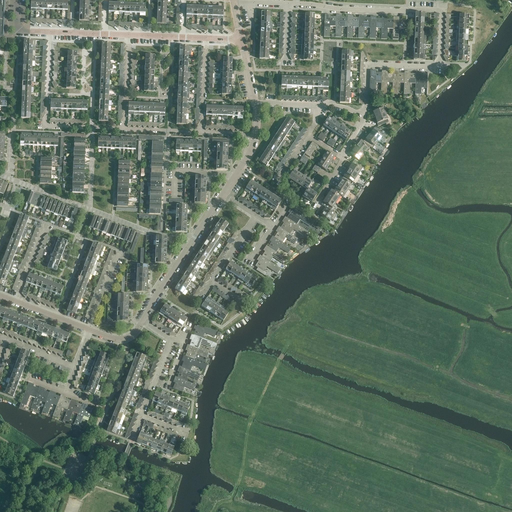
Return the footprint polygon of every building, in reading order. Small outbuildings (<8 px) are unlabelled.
[(330,17),(330,15),(325,15),(324,37),(330,37),(330,27),(336,27),(336,17),(330,17)] [(342,17),(342,15),(336,15),(336,17),(336,27),(335,38),(341,38),(342,27),(347,27),(347,18),(342,17)] [(353,18),(353,16),(348,16),(347,18),(347,27),(347,33),(346,38),(353,38),(353,28),(358,28),(359,18),(353,18)] [(365,18),(365,16),(359,16),(359,18),(358,28),(359,28),(358,38),(364,39),(364,28),(370,28),(370,18),(365,18)] [(370,16),(370,18),(370,28),(370,39),(375,39),(376,28),(381,29),(382,19),(376,19),(376,17),(370,16)] [(388,17),(382,17),(382,19),(381,29),(381,39),(387,40),(387,29),(393,29),(393,19),(388,19),(388,17)] [(399,18),(393,17),(393,19),(393,29),(392,40),(398,40),(399,29),(404,30),(405,20),(399,20),(399,18)] [(376,82),(381,83),(381,73),(376,73),(376,71),(370,70),(369,93),(375,93),(376,82)] [(387,83),(393,83),(393,73),(387,73),(387,71),(382,71),(381,73),(381,83),(381,93),(387,94),(387,83)] [(398,83),(404,84),(404,74),(399,74),(399,72),(393,71),(393,73),(393,83),(392,94),(398,94),(398,83)] [(410,84),(415,84),(416,74),(410,74),(410,72),(404,72),(404,74),(404,84),(404,94),(409,94),(410,84)] [(416,72),(416,74),(415,84),(415,95),(421,95),(421,84),(427,84),(428,75),(422,74),(422,72),(416,72)] [(373,112),(374,116),(375,118),(385,114),(383,108),(381,103),(371,106),(373,112)] [(377,124),(378,126),(389,122),(388,120),(385,114),(375,118),(377,124)] [(323,125),(328,129),(335,118),(333,117),(331,119),(328,117),(323,125)] [(284,122),(292,128),(295,123),(287,118),(284,122)] [(328,129),(332,131),(338,123),(335,122),(336,119),(335,118),(328,129)] [(284,122),(281,127),(289,132),(292,128),(284,122)] [(337,134),(342,126),(344,124),(342,123),(340,125),(338,123),(332,131),(337,134)] [(337,134),(341,137),(347,129),(344,127),(345,125),(344,124),(342,126),(337,134)] [(281,127),(279,131),(286,136),(287,134),(289,135),(291,133),(289,132),(281,127)] [(375,128),(370,135),(378,142),(382,137),(384,134),(375,128)] [(341,137),(346,140),(353,130),(351,129),(349,131),(347,129),(341,137)] [(279,131),(276,135),(283,140),(286,136),(279,131)] [(276,135),(273,140),(283,146),(285,142),(283,140),(276,135)] [(374,146),(378,142),(370,135),(364,142),(370,147),(372,149),(374,146)] [(273,140),(270,144),(278,149),(280,151),(283,146),(273,140)] [(356,147),(364,154),(368,149),(370,147),(364,142),(361,140),(360,142),(356,147)] [(318,146),(312,142),(309,147),(314,150),(318,146)] [(270,144),(267,148),(275,153),(278,149),(270,144)] [(361,159),(364,154),(356,147),(350,154),(359,161),(361,159)] [(267,148),(264,153),(272,158),(275,153),(267,148)] [(335,157),(327,152),(324,156),(334,163),(335,161),(333,160),(335,157)] [(264,153),(262,157),(269,162),(272,158),(264,153)] [(334,163),(324,156),(321,161),(329,166),(331,163),(333,165),(334,163)] [(259,162),(266,167),(269,162),(262,157),(259,162)] [(349,169),(358,175),(363,167),(361,166),(362,164),(355,160),(349,169)] [(327,169),(329,166),(321,161),(318,165),(321,168),(328,172),(329,171),(327,169)] [(347,172),(344,176),(353,183),(355,180),(358,175),(349,169),(347,172)] [(289,178),(292,180),(290,182),(292,183),(298,173),(294,170),(289,178)] [(298,173),(292,183),(293,185),(295,182),(298,184),(303,176),(298,173)] [(303,176),(298,184),(301,186),(299,188),(301,189),(307,179),(303,176)] [(339,184),(348,190),(351,185),(353,183),(344,176),(339,184)] [(304,188),(307,190),(308,189),(312,182),(307,179),(301,189),(302,190),(304,188)] [(245,190),(249,193),(251,191),(256,184),(251,181),(245,190)] [(251,191),(253,193),(251,195),(253,197),(253,196),(260,186),(256,184),(251,191)] [(343,198),(348,190),(339,184),(334,191),(341,196),(343,198)] [(260,186),(253,196),(258,199),(259,197),(264,189),(260,186)] [(264,189),(259,197),(264,200),(269,192),(264,189)] [(307,203),(309,200),(312,202),(317,194),(308,189),(307,190),(302,196),(306,198),(304,201),(307,203)] [(327,197),(336,203),(339,198),(341,196),(334,191),(334,192),(331,190),(327,197)] [(269,192),(264,200),(262,202),(266,205),(273,195),(269,192)] [(30,205),(34,194),(30,193),(26,203),(30,205)] [(271,207),(277,198),(273,195),(266,205),(271,207)] [(326,208),(331,211),(332,209),(332,208),(336,203),(327,197),(322,205),(326,207),(326,208)] [(277,208),(282,201),(277,198),(271,207),(271,208),(275,211),(277,208)] [(49,214),(50,212),(54,202),(50,200),(46,211),(45,212),(49,214)] [(310,220),(291,208),(288,212),(290,213),(287,218),(295,224),(298,219),(309,226),(312,226),(314,222),(310,220)] [(331,211),(326,208),(321,215),(330,221),(332,219),(334,220),(337,215),(331,211)] [(70,220),(74,221),(78,211),(74,209),(70,220)] [(19,220),(27,223),(29,218),(21,215),(19,220)] [(89,227),(94,229),(98,218),(93,217),(89,227)] [(301,234),(303,236),(305,235),(308,232),(295,224),(287,218),(285,217),(282,222),(284,223),(281,228),(290,234),(293,229),(301,234)] [(98,230),(102,220),(98,218),(94,229),(98,230)] [(218,224),(225,229),(228,224),(221,219),(218,224)] [(19,220),(17,225),(25,228),(27,223),(19,220)] [(98,230),(102,232),(106,222),(102,220),(98,230)] [(102,232),(106,234),(110,223),(106,222),(102,232)] [(106,234),(111,235),(115,225),(110,223),(106,234)] [(215,228),(223,233),(225,229),(218,224),(215,228)] [(17,225),(15,229),(23,233),(27,234),(28,229),(25,228),(17,225)] [(115,237),(119,226),(115,225),(111,235),(115,237)] [(123,228),(119,226),(115,237),(119,238),(123,228)] [(298,239),(290,234),(281,228),(279,227),(276,232),(277,233),(274,237),(283,243),(286,238),(295,244),(298,239)] [(123,228),(119,238),(123,240),(127,230),(123,228)] [(215,228),(212,233),(220,238),(223,233),(215,228)] [(15,229),(13,234),(22,238),(23,233),(15,229)] [(123,240),(127,242),(131,231),(127,230),(123,240)] [(131,231),(127,242),(132,243),(136,233),(131,231)] [(212,233),(209,237),(217,242),(220,238),(212,233)] [(11,239),(20,242),(22,238),(13,234),(11,239)] [(273,236),(270,241),(271,242),(268,247),(276,252),(279,248),(288,254),(292,249),(283,243),(274,237),(273,236)] [(209,237),(206,241),(214,246),(217,242),(209,237)] [(67,242),(57,238),(55,243),(65,247),(67,242)] [(9,244),(18,247),(20,242),(11,239),(9,244)] [(204,246),(213,252),(216,248),(214,246),(206,241),(204,246)] [(53,248),(55,248),(63,252),(65,247),(55,243),(53,248)] [(91,248),(100,251),(102,252),(104,247),(93,243),(91,248)] [(18,247),(9,244),(7,249),(16,252),(18,247)] [(204,246),(201,250),(208,255),(210,256),(213,252),(204,246)] [(285,258),(276,252),(268,247),(266,246),(263,251),(265,252),(262,257),(270,262),(273,257),(282,263),(285,258)] [(53,248),(51,252),(62,256),(63,252),(55,248),(53,248)] [(90,252),(98,256),(100,257),(102,252),(100,251),(91,248),(90,252)] [(14,257),(16,252),(7,249),(6,254),(14,257)] [(201,250),(198,254),(205,259),(208,255),(201,250)] [(49,257),(60,261),(62,256),(51,252),(49,257)] [(88,257),(96,261),(98,256),(90,252),(88,257)] [(6,254),(4,259),(12,262),(14,257),(6,254)] [(198,254),(195,259),(203,264),(205,259),(198,254)] [(263,271),(264,272),(267,267),(278,274),(281,269),(270,262),(262,257),(260,255),(257,260),(259,261),(255,266),(258,268),(257,271),(262,274),(263,271)] [(46,262),(49,263),(58,266),(60,261),(49,257),(48,257),(47,257),(48,258),(46,262)] [(86,262),(94,265),(96,261),(88,257),(86,262)] [(13,267),(15,263),(12,262),(4,259),(2,263),(13,268),(13,267)] [(195,259),(192,263),(200,268),(203,264),(195,259)] [(84,267),(92,270),(94,265),(86,262),(84,267)] [(226,270),(230,273),(235,265),(231,262),(226,270)] [(0,268),(9,272),(9,271),(11,272),(13,268),(2,263),(0,268)] [(49,263),(48,268),(56,271),(58,266),(49,263)] [(192,263),(189,267),(197,272),(200,268),(192,263)] [(234,276),(240,268),(235,265),(230,273),(229,275),(233,277),(234,276)] [(95,271),(92,270),(84,267),(82,272),(91,275),(93,276),(95,271)] [(187,272),(194,277),(197,272),(189,267),(187,272)] [(0,268),(0,273),(7,276),(9,272),(0,268)] [(239,278),(244,271),(240,268),(234,276),(239,278)] [(242,283),(248,273),(244,271),(239,278),(238,280),(242,283)] [(89,280),(91,275),(82,272),(80,277),(89,280)] [(194,277),(187,272),(184,276),(191,281),(194,277)] [(246,286),(248,283),(252,285),(255,279),(252,277),(253,276),(248,273),(242,283),(246,286)] [(31,284),(34,276),(29,274),(26,282),(31,284)] [(36,286),(39,278),(34,276),(31,284),(36,286)] [(188,285),(191,281),(184,276),(181,280),(188,285)] [(78,282),(87,285),(89,280),(80,277),(78,282)] [(36,286),(41,288),(44,279),(39,278),(36,286)] [(41,288),(46,290),(49,281),(44,279),(41,288)] [(178,285),(186,290),(188,285),(181,280),(178,285)] [(51,292),(54,283),(49,281),(46,290),(51,292)] [(77,286),(85,290),(85,289),(87,285),(78,282),(77,286)] [(51,292),(55,293),(59,285),(54,283),(51,292)] [(55,293),(60,295),(64,287),(59,285),(55,293)] [(175,289),(183,294),(186,290),(178,285),(175,289)] [(75,291),(83,295),(83,294),(86,295),(87,290),(85,289),(85,290),(77,286),(75,291)] [(73,296),(81,299),(83,295),(75,291),(73,296)] [(73,296),(71,301),(79,304),(81,299),(73,296)] [(211,302),(206,299),(201,307),(206,309),(211,302)] [(206,309),(210,312),(215,305),(216,303),(212,300),(211,302),(206,309)] [(69,306),(78,309),(79,304),(71,301),(69,306)] [(215,305),(210,312),(215,315),(220,308),(221,306),(216,303),(215,305)] [(165,304),(160,312),(160,313),(164,316),(165,315),(170,307),(165,304)] [(67,311),(76,314),(78,309),(69,306),(67,311)] [(215,315),(219,318),(224,310),(225,309),(221,306),(220,308),(215,315)] [(168,320),(169,318),(174,310),(170,307),(165,315),(164,316),(163,317),(168,320)] [(2,321),(7,323),(8,320),(11,312),(6,310),(3,319),(2,321)] [(174,310),(169,318),(173,321),(178,313),(174,310)] [(223,321),(228,313),(224,310),(219,318),(223,321)] [(13,322),(16,314),(11,312),(8,320),(13,322)] [(172,323),(176,325),(183,316),(178,313),(173,321),(172,323)] [(18,324),(21,316),(16,314),(13,322),(18,324)] [(17,326),(22,328),(23,326),(26,318),(21,316),(18,324),(17,326)] [(183,316),(176,325),(181,328),(187,319),(183,316)] [(27,328),(31,319),(26,318),(23,326),(27,328)] [(32,330),(36,321),(31,319),(27,328),(32,330)] [(32,330),(37,332),(40,323),(36,321),(32,330)] [(42,333),(45,325),(40,323),(37,332),(36,334),(41,336),(42,333)] [(193,335),(203,339),(205,333),(215,337),(217,332),(214,331),(196,324),(194,329),(196,330),(193,335)] [(42,333),(47,335),(50,327),(45,325),(42,333)] [(47,335),(52,337),(55,329),(50,327),(47,335)] [(55,329),(52,337),(57,339),(60,331),(55,329)] [(56,341),(61,343),(62,341),(61,341),(65,332),(60,331),(57,339),(56,341)] [(70,334),(65,332),(61,341),(62,341),(66,343),(70,334)] [(192,334),(190,340),(191,340),(189,346),(199,349),(201,344),(211,348),(212,348),(213,348),(214,347),(215,347),(215,346),(216,346),(216,345),(216,344),(217,344),(203,339),(193,335),(192,334)] [(185,356),(195,360),(197,355),(207,359),(207,358),(208,358),(209,356),(210,356),(211,354),(199,349),(189,346),(188,345),(186,350),(187,351),(185,356)] [(22,350),(20,355),(28,358),(30,353),(22,350)] [(99,358),(107,361),(109,356),(101,353),(99,358)] [(135,358),(143,362),(145,356),(137,353),(135,358)] [(18,360),(26,363),(28,358),(20,355),(18,360)] [(181,367),(190,371),(192,365),(202,369),(203,368),(205,368),(206,365),(204,364),(205,364),(195,360),(185,356),(184,356),(181,361),(183,362),(181,367)] [(99,358),(97,362),(105,366),(107,361),(99,358)] [(135,358),(133,363),(144,367),(146,363),(143,362),(135,358)] [(18,360),(16,364),(25,368),(26,363),(18,360)] [(97,362),(95,367),(104,371),(105,366),(97,362)] [(144,367),(133,363),(131,368),(140,371),(142,372),(144,367)] [(16,364),(14,364),(13,366),(12,369),(14,369),(23,373),(25,368),(16,364)] [(102,375),(104,371),(95,367),(93,366),(91,371),(102,375)] [(179,366),(177,372),(179,372),(177,378),(186,381),(188,376),(198,380),(200,374),(190,371),(181,367),(179,366)] [(131,368),(129,373),(140,377),(142,372),(140,371),(131,368)] [(12,374),(21,377),(23,373),(14,369),(12,374)] [(100,380),(102,375),(91,371),(89,376),(100,380)] [(138,382),(140,377),(129,373),(127,378),(138,382)] [(21,377),(12,374),(10,379),(19,382),(21,377)] [(98,385),(100,380),(89,376),(88,381),(89,382),(98,385)] [(173,389),(182,392),(184,387),(194,391),(196,385),(186,381),(177,378),(175,377),(173,382),(175,383),(173,389)] [(136,387),(138,382),(127,378),(126,383),(134,386),(136,387)] [(17,387),(19,382),(10,379),(9,384),(8,384),(17,387)] [(88,387),(96,390),(98,385),(89,382),(88,387)] [(15,392),(17,387),(8,384),(9,384),(6,383),(4,388),(7,389),(15,392)] [(29,383),(21,404),(26,406),(30,396),(35,398),(39,389),(31,386),(32,384),(29,383)] [(124,387),(132,391),(134,386),(126,383),(124,387)] [(81,390),(84,391),(94,395),(96,390),(88,387),(86,386),(83,385),(81,390)] [(40,387),(39,389),(35,398),(31,408),(37,410),(41,400),(46,402),(50,393),(42,390),(43,388),(40,387)] [(122,392),(130,396),(132,391),(124,387),(122,392)] [(3,390),(2,393),(13,397),(15,392),(7,389),(6,391),(3,390)] [(50,391),(50,393),(46,402),(42,412),(48,414),(52,404),(57,406),(60,397),(53,394),(53,392),(50,391)] [(120,397),(129,400),(131,401),(133,396),(130,396),(122,392),(120,397)] [(156,393),(152,401),(157,403),(161,395),(156,393)] [(62,408),(67,410),(71,401),(63,398),(64,396),(61,395),(60,397),(57,406),(53,416),(58,418),(62,408)] [(157,403),(162,405),(165,397),(161,395),(157,403)] [(118,402),(127,405),(129,406),(131,401),(129,400),(120,397),(118,402)] [(165,397),(162,405),(167,407),(170,398),(165,397)] [(170,398),(167,407),(172,409),(175,400),(170,398)] [(73,412),(78,414),(82,405),(74,402),(75,400),(72,399),(71,401),(67,410),(64,420),(69,422),(73,412)] [(175,400),(172,409),(177,410),(180,402),(175,400)] [(116,407),(125,410),(127,405),(118,402),(116,407)] [(180,402),(177,410),(181,412),(185,404),(180,402)] [(82,405),(78,414),(74,424),(80,426),(83,419),(88,421),(93,409),(85,406),(85,404),(82,403),(82,405)] [(185,404),(181,412),(181,415),(186,417),(187,414),(190,406),(185,404)] [(127,411),(125,410),(116,407),(114,412),(123,415),(125,416),(127,411)] [(121,420),(123,415),(114,412),(113,416),(121,420)] [(111,421),(119,425),(121,420),(113,416),(111,421)] [(117,429),(119,425),(111,421),(109,426),(117,429)] [(109,426),(107,431),(118,435),(120,430),(117,429),(109,426)] [(142,444),(146,434),(141,432),(137,442),(142,444)] [(146,446),(150,438),(151,436),(146,434),(142,444),(146,446)] [(151,448),(154,440),(150,438),(146,446),(151,448)] [(159,442),(154,440),(151,448),(156,450),(159,442)] [(159,442),(156,450),(161,452),(164,443),(159,442)] [(164,443),(161,452),(166,454),(169,445),(164,443)] [(169,445),(166,454),(171,456),(174,447),(169,445)]
